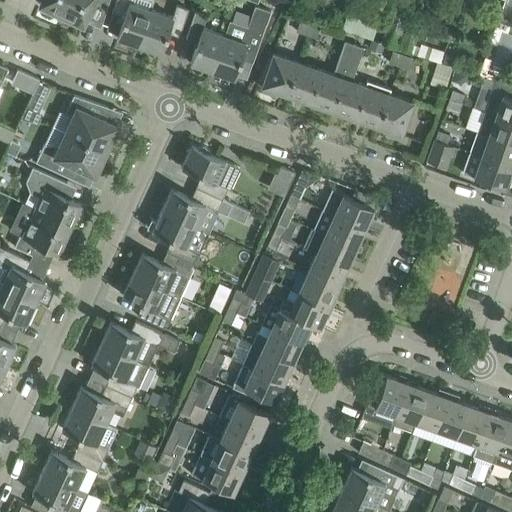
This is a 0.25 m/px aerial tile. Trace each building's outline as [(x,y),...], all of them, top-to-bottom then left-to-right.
[(61,14),(67,0),(40,0),(39,4),(61,14)] [(67,0),(61,14),(83,24),(94,0),(107,6),(109,0),(67,0)] [(139,45),(151,8),(153,0),(116,0),(112,12),(113,13),(113,12),(124,15),(116,37),(139,45)] [(283,0),(274,0),(273,7),(283,10),(286,1),(283,0)] [(385,44),(396,47),(405,26),(403,26),(411,5),(396,0),(395,0),(380,42),(385,44)] [(511,0),(503,0),(500,11),(508,13),(511,14),(511,0)] [(151,8),(139,45),(161,52),(168,31),(179,34),(178,35),(179,36),(189,8),(177,4),(173,16),(151,8)] [(225,34),(212,70),(234,78),(242,56),(252,60),(252,61),(253,61),(262,34),(270,11),(255,6),(248,26),(230,20),(225,34)] [(212,70),(225,34),(203,26),(207,15),(195,10),(186,38),(187,38),(187,37),(198,41),(190,62),(212,70)] [(366,20),(358,18),(347,14),(342,29),(371,39),(373,40),(377,26),(379,27),(381,21),(378,20),(379,18),(368,14),(366,20)] [(306,34),(310,23),(300,19),(296,31),(306,34)] [(316,38),(320,26),(310,23),(306,34),(316,38)] [(443,51),(421,43),(420,47),(415,45),(419,34),(405,30),(399,48),(440,62),(442,55),(443,51)] [(373,40),(371,39),(368,48),(382,53),(385,44),(380,42),(373,40)] [(332,108),(355,43),(345,40),(333,73),(316,67),(305,99),(310,101),(309,104),(321,108),(322,105),(332,108)] [(365,84),(352,80),(364,46),(355,43),(332,108),(342,112),(341,115),(352,119),(353,116),(359,118),(372,81),(367,79),(365,84)] [(398,66),(403,54),(392,51),(388,62),(398,66)] [(283,91),(294,59),(274,52),(261,87),(277,93),(278,90),(283,91)] [(445,52),(442,61),(454,66),(458,57),(445,52)] [(409,69),(413,57),(403,54),(398,66),(409,69)] [(305,99),(316,67),(294,59),(283,91),(288,93),(287,96),(298,100),(299,97),(305,99)] [(437,62),(430,83),(446,88),(452,67),(437,62)] [(34,89),(39,78),(17,68),(12,79),(34,89)] [(456,68),(451,80),(459,83),(466,81),(469,73),(456,68)] [(511,86),(496,81),(484,77),(474,107),(485,111),(511,120),(511,86)] [(26,108),(21,118),(33,121),(39,122),(41,117),(40,112),(39,111),(50,87),(38,81),(34,89),(26,108)] [(381,126),(392,94),(389,93),(391,88),(372,81),(359,118),(365,120),(363,123),(375,127),(376,124),(381,126)] [(461,102),(464,94),(452,90),(449,98),(461,102)] [(102,118),(108,106),(74,94),(66,111),(72,117),(66,131),(106,149),(107,146),(111,148),(116,136),(113,134),(117,125),(102,118)] [(392,94),(381,126),(386,127),(385,130),(401,136),(413,101),(392,94)] [(458,110),(461,102),(449,98),(446,106),(458,110)] [(511,120),(485,111),(478,131),(488,134),(511,142),(511,120)] [(3,126),(0,132),(0,136),(8,140),(13,130),(3,126)] [(435,139),(453,145),(456,137),(438,130),(435,139)] [(511,142),(488,134),(478,131),(477,130),(469,151),(481,155),(511,166),(511,163),(511,142)] [(100,161),(106,149),(66,131),(60,144),(44,143),(36,161),(71,177),(74,169),(78,171),(80,167),(98,175),(104,163),(100,161)] [(6,151),(15,155),(21,143),(11,139),(6,151)] [(445,166),(453,145),(435,139),(427,160),(445,166)] [(196,186),(222,198),(228,187),(216,182),(226,160),(210,153),(211,153),(209,149),(206,146),(202,145),(198,147),(191,144),(181,166),(202,175),(197,186),(197,185),(196,186)] [(511,166),(481,155),(474,176),(477,177),(508,188),(511,178),(511,175),(508,174),(511,166)] [(35,207),(72,224),(72,222),(75,222),(79,213),(77,211),(81,203),(62,194),(67,182),(33,166),(26,181),(30,192),(40,196),(35,207)] [(274,180),(288,187),(295,171),(280,166),(274,180)] [(290,194),(299,198),(304,186),(296,182),(290,194)] [(196,225),(209,231),(219,210),(227,214),(244,222),(249,210),(232,203),(222,198),(196,186),(196,187),(197,187),(192,197),(171,188),(162,209),(196,225)] [(365,227),(374,207),(333,189),(324,209),(334,213),(365,227)] [(294,209),(299,198),(290,194),(285,205),(294,209)] [(67,233),(72,224),(35,207),(23,234),(20,233),(14,246),(39,257),(44,245),(59,252),(62,244),(65,244),(69,235),(67,233)] [(210,231),(209,231),(196,225),(162,209),(152,230),(173,240),(168,250),(167,250),(193,263),(198,251),(200,252),(210,231)] [(365,227),(334,213),(325,233),(356,247),(365,227)] [(278,221),(272,233),(281,237),(286,225),(278,221)] [(347,267),(356,247),(314,229),(306,248),(316,253),(347,267)] [(276,248),(281,237),(272,233),(267,244),(276,248)] [(0,284),(1,285),(36,301),(46,280),(38,277),(25,270),(30,260),(30,261),(31,260),(4,248),(4,250),(1,250),(0,250),(0,284)] [(188,274),(193,263),(167,250),(166,251),(167,251),(163,262),(142,252),(132,274),(180,295),(190,275),(188,274)] [(338,286),(347,267),(316,253),(307,273),(338,286)] [(254,272),(263,276),(268,265),(260,261),(254,272)] [(258,287),(263,276),(254,272),(246,292),(249,293),(259,298),(263,289),(258,287)] [(329,306),(338,286),(307,273),(298,292),(329,306)] [(171,316),(180,295),(132,274),(122,295),(143,304),(138,314),(137,315),(164,327),(169,315),(171,316)] [(223,308),(233,286),(222,281),(212,304),(223,308)] [(26,322),(36,301),(1,285),(0,287),(0,323),(1,324),(2,323),(1,323),(5,313),(26,322)] [(249,293),(246,292),(237,288),(227,307),(236,312),(241,300),(245,302),(249,293)] [(320,326),(329,306),(298,292),(294,301),(284,296),(279,308),(311,322),(310,322),(311,322),(314,324),(320,326)] [(311,322),(279,308),(270,304),(262,323),(270,327),(302,342),(306,333),(310,335),(314,324),(311,322),(310,322),(311,322)] [(236,312),(227,307),(222,319),(231,323),(236,312)] [(174,351),(180,339),(135,319),(135,320),(136,320),(131,330),(110,321),(101,342),(147,363),(156,342),(174,351)] [(441,330),(452,334),(456,323),(445,319),(441,330)] [(0,324),(1,325),(1,324),(0,323),(0,362),(6,366),(16,344),(0,336),(0,324)] [(293,361),(302,342),(270,327),(267,336),(257,331),(252,343),(293,361)] [(210,347),(218,351),(223,339),(215,335),(210,347)] [(132,396),(147,363),(101,342),(91,363),(112,373),(107,383),(106,383),(132,396)] [(284,381),(293,361),(252,343),(243,362),(284,381)] [(210,347),(204,358),(213,362),(220,365),(225,354),(218,351),(210,347)] [(275,401),(284,381),(243,362),(232,386),(243,391),(245,387),(275,401)] [(395,414),(407,381),(386,374),(382,386),(376,384),(363,413),(372,416),(375,407),(395,414)] [(186,399),(194,403),(199,392),(201,393),(207,380),(205,379),(196,376),(191,388),(186,399)] [(181,387),(183,380),(176,377),(173,383),(181,387)] [(412,431),(416,421),(427,389),(407,381),(395,414),(392,423),(412,431)] [(84,387),(81,385),(71,406),(106,423),(112,411),(123,416),(127,406),(127,407),(132,396),(106,383),(105,384),(106,385),(102,395),(84,387)] [(436,428),(447,396),(427,389),(416,421),(436,428)] [(163,390),(156,406),(173,414),(180,398),(163,390)] [(239,399),(241,395),(234,392),(228,394),(219,414),(229,419),(260,433),(269,413),(239,399)] [(456,436),(468,403),(447,396),(436,428),(456,436)] [(189,414),(194,403),(186,399),(180,410),(189,414)] [(477,443),(488,410),(468,403),(456,436),(477,443)] [(117,428),(106,423),(71,406),(61,428),(82,437),(78,447),(77,447),(76,448),(103,460),(117,428)] [(472,455),(493,462),(508,418),(488,410),(477,443),(472,455)] [(511,418),(508,418),(493,462),(511,468),(511,418)] [(177,419),(168,438),(176,442),(186,447),(195,427),(177,419)] [(251,453),(260,433),(229,419),(220,438),(251,453)] [(251,453),(220,438),(209,433),(200,453),(242,472),(251,453)] [(172,453),(176,442),(168,438),(157,462),(169,468),(175,454),(172,453)] [(140,440),(134,453),(149,460),(156,447),(140,440)] [(381,462),(386,450),(363,440),(358,451),(381,462)] [(98,471),(103,460),(76,448),(77,449),(72,459),(51,450),(42,471),(77,487),(86,466),(98,471)] [(386,450),(381,462),(389,465),(394,454),(386,450)] [(233,492),(242,472),(200,453),(191,473),(202,478),(233,492)] [(417,478),(421,470),(410,464),(406,473),(417,478)] [(389,509),(395,496),(382,490),(386,482),(351,466),(341,488),(389,509)] [(417,478),(428,484),(438,488),(441,478),(444,470),(436,466),(432,475),(421,470),(417,478)] [(460,487),(464,478),(444,469),(444,470),(441,478),(449,482),(460,487)] [(87,511),(80,509),(88,492),(77,487),(42,471),(32,492),(53,502),(48,511),(47,511),(46,511),(87,511)] [(403,477),(396,474),(391,485),(399,488),(403,477)] [(464,478),(460,487),(472,492),(476,483),(464,478)] [(181,511),(223,511),(225,511),(204,501),(208,491),(209,491),(210,491),(183,479),(178,490),(189,495),(181,511)] [(447,500),(453,489),(444,485),(439,496),(447,500)] [(396,511),(389,509),(341,488),(332,508),(339,511),(396,511)] [(495,489),(490,500),(498,504),(503,492),(495,489)] [(498,504),(511,510),(511,496),(503,492),(498,504)] [(504,511),(487,505),(476,499),(470,511),(504,511)] [(15,501),(10,511),(11,511),(23,511),(27,506),(15,501)]
